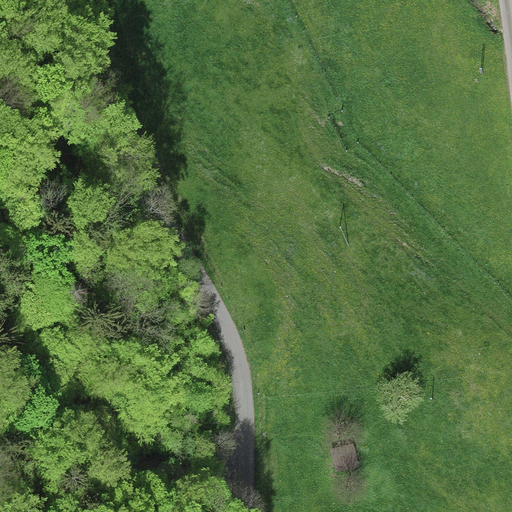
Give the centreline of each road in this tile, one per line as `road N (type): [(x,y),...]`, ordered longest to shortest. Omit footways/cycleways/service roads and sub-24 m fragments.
road 1 (unclassified): [(246,511),(229,334),(121,153),(79,56),(70,0)]
road 2 (track): [(245,460),(197,466),(132,458),(93,409),(0,205)]
